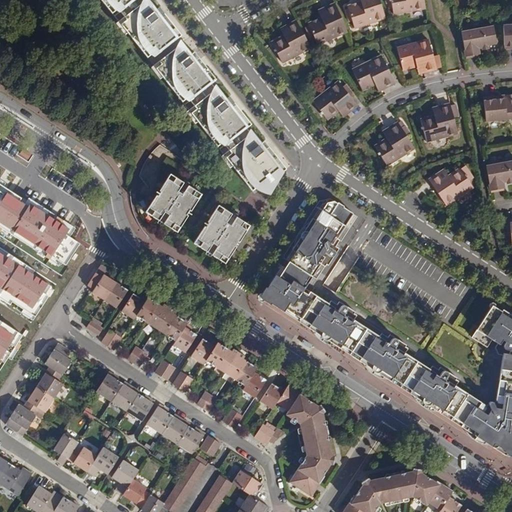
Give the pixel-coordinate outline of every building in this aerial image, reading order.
[(98,0),(111,14),(114,12),(104,0),(98,0)] [(104,0),(114,12),(119,8),(121,10),(118,12),(123,18),(125,21),(119,25),(131,39),(134,37),(150,57),(155,52),(157,55),(181,36),(169,21),(165,24),(161,20),(165,16),(159,8),(156,11),(147,0),(146,0),(145,1),(144,0),(104,0)] [(348,9),(349,14),(347,15),(349,23),(352,22),(354,29),(385,18),(378,0),(365,0),(366,1),(360,2),(347,7),(348,9)] [(391,2),(393,9),(393,13),(426,7),(424,0),(384,0),(385,3),(387,3),(391,2)] [(334,3),(322,9),(325,16),(321,18),(307,24),(308,26),(304,28),(308,38),(309,37),(313,35),(315,41),(317,45),(347,31),(334,3)] [(325,16),(322,9),(317,11),(321,18),(325,16)] [(310,48),(296,20),(284,26),(288,34),(283,36),(270,43),(281,63),(310,48)] [(511,25),(503,26),(505,45),(511,45),(511,25)] [(284,26),(280,29),(283,36),(288,34),(284,26)] [(482,45),(482,49),(488,48),(487,43),(496,42),(493,26),(461,31),(466,58),(467,57),(479,55),(478,49),(477,46),(482,45)] [(131,39),(147,59),(150,57),(134,37),(131,39)] [(424,71),(443,66),(440,53),(433,55),(428,38),(397,47),(403,69),(417,65),(422,64),(424,71)] [(231,107),(234,104),(228,97),(225,99),(216,87),(214,89),(210,84),(215,80),(203,65),(200,67),(196,63),(199,60),(193,52),(190,55),(181,43),(158,61),(160,65),(155,69),(166,83),(168,81),(184,100),(190,95),(192,98),(188,101),(193,106),(195,109),(189,113),(201,128),(204,125),(219,144),(225,139),(227,142),(224,145),(228,150),(230,153),(225,158),(236,172),(239,170),(254,189),(258,186),(261,189),(272,179),(269,175),(273,172),(277,176),(285,169),(276,157),(273,160),(266,152),(269,149),(263,141),(260,143),(251,132),(249,133),(245,128),(250,124),(238,110),(235,112),(231,107)] [(361,91),(374,84),(379,82),(382,88),(394,83),(380,55),(350,70),(361,91)] [(166,83),(181,102),(184,100),(168,81),(166,83)] [(348,94),(343,88),(337,81),(312,102),(327,120),(338,111),(342,108),(347,113),(357,105),(348,94)] [(379,82),(374,84),(377,91),(382,88),(379,82)] [(511,92),(504,93),(504,98),(484,100),(485,119),(511,117),(511,92)] [(450,105),(437,109),(440,116),(434,118),(421,122),(427,144),(459,135),(454,120),(459,118),(456,106),(451,108),(450,105)] [(338,111),(343,117),(347,113),(342,108),(338,111)] [(411,133),(406,126),(402,128),(399,124),(388,131),(392,137),(388,140),(376,149),(389,169),(416,149),(407,136),(411,133)] [(216,147),(219,144),(204,125),(201,128),(216,147)] [(383,135),(388,140),(392,137),(388,131),(383,135)] [(0,144),(12,152),(17,145),(0,134),(0,144)] [(276,157),(269,149),(266,152),(273,160),(276,157)] [(501,180),(505,179),(506,183),(511,181),(511,178),(511,177),(511,160),(500,163),(485,166),(490,192),(503,190),(502,184),(501,180)] [(464,173),(469,170),(466,165),(461,168),(464,173)] [(427,179),(435,192),(436,191),(445,205),(473,187),(469,181),(474,177),(469,170),(464,173),(461,168),(461,167),(448,175),(444,178),(439,172),(427,179)] [(444,178),(448,175),(444,169),(439,172),(444,178)] [(236,172),(251,191),(254,189),(239,170),(236,172)] [(176,193),(181,184),(183,181),(170,173),(163,183),(165,184),(160,191),(158,195),(153,201),(152,200),(145,210),(158,219),(160,216),(166,208),(171,211),(165,219),(163,222),(177,231),(183,221),(182,220),(186,214),(189,209),(193,203),(195,204),(201,194),(188,185),(186,188),(181,196),(176,193)] [(78,233),(2,184),(0,187),(0,225),(59,263),(78,233)] [(181,196),(186,188),(181,184),(176,193),(181,196)] [(55,195),(51,201),(65,210),(69,204),(55,195)] [(292,263),(313,276),(320,264),(325,267),(327,264),(329,266),(339,248),(336,247),(340,240),(337,238),(353,214),(343,208),(344,207),(338,202),(336,203),(333,201),(330,202),(318,221),(315,219),(311,225),(305,230),(302,234),(298,244),(297,248),(295,251),(298,254),(292,263)] [(318,221),(330,202),(329,203),(325,203),(315,219),(318,221)] [(236,217),(234,219),(229,228),(224,224),(229,216),(231,213),(218,204),(211,215),(213,216),(209,222),(206,226),(201,233),(200,232),(193,242),(207,251),(208,248),(214,240),(218,243),(213,251),(211,254),(224,263),(231,253),(230,252),(234,245),(237,241),(241,235),(242,236),(249,225),(236,217)] [(160,216),(165,219),(171,211),(166,208),(160,216)] [(229,228),(234,219),(229,216),(224,224),(229,228)] [(208,248),(213,251),(218,243),(214,240),(208,248)] [(52,283),(0,251),(0,290),(35,312),(52,283)] [(298,254),(295,251),(289,261),(292,263),(298,254)] [(313,276),(292,263),(289,261),(284,268),(308,283),(313,276)] [(103,301),(114,283),(106,278),(102,275),(107,266),(101,262),(86,285),(92,289),(90,292),(103,301)] [(286,309),(311,325),(343,345),(362,357),(394,378),(399,381),(414,358),(405,352),(408,348),(406,347),(407,344),(390,334),(388,337),(382,333),(380,336),(354,320),(357,315),(354,313),(355,312),(339,301),(337,304),(313,289),(312,292),(305,288),(308,283),(284,268),(282,265),(269,285),(273,287),(266,296),(286,309)] [(127,290),(114,283),(103,301),(115,308),(119,303),(123,296),(127,290)] [(284,312),(286,309),(266,296),(273,287),(269,285),(267,288),(266,287),(261,295),(260,295),(262,302),(264,301),(269,305),(272,304),(284,312)] [(133,320),(134,317),(144,302),(138,299),(139,298),(132,294),(128,300),(124,306),(120,312),(133,320)] [(123,296),(119,303),(124,306),(128,300),(123,296)] [(146,299),(144,302),(134,317),(144,323),(145,323),(156,305),(146,299)] [(161,308),(156,305),(145,323),(155,329),(168,309),(162,305),(161,308)] [(511,312),(505,311),(503,309),(502,311),(495,307),(492,305),(490,308),(472,337),(488,347),(492,339),(499,343),(496,348),(499,354),(503,355),(499,380),(511,381),(511,312)] [(172,312),(168,309),(155,329),(164,335),(176,318),(170,314),(172,312)] [(311,325),(286,309),(284,312),(309,328),(311,325)] [(164,336),(174,342),(183,328),(186,324),(176,318),(164,335),(164,336)] [(102,329),(89,322),(85,328),(98,336),(102,329)] [(343,345),(311,325),(309,328),(312,330),(318,339),(324,343),(338,346),(341,349),(343,345)] [(0,364),(17,337),(0,326),(0,364)] [(183,328),(174,342),(172,345),(184,353),(195,336),(183,328)] [(106,347),(115,334),(109,330),(100,343),(106,347)] [(121,337),(115,334),(106,347),(112,351),(121,337)] [(203,365),(205,361),(213,348),(207,344),(207,343),(201,339),(190,357),(203,365)] [(48,367),(61,375),(62,376),(71,362),(66,359),(70,352),(57,343),(44,364),(48,367)] [(215,368),(215,367),(226,350),(216,344),(213,348),(205,361),(215,368)] [(343,345),(341,349),(359,361),(362,357),(343,345)] [(126,360),(132,364),(141,350),(134,346),(126,360)] [(147,354),(141,350),(132,364),(139,368),(147,354)] [(225,373),(237,353),(233,350),(231,353),(226,350),(215,367),(225,373)] [(234,380),(245,362),(241,359),(243,357),(237,353),(225,373),(234,380)] [(394,378),(362,357),(359,361),(364,363),(370,372),(374,375),(376,376),(387,378),(391,381),(394,378)] [(414,358),(399,381),(408,386),(422,364),(414,358)] [(160,377),(169,364),(162,360),(154,373),(160,377)] [(234,381),(244,387),(253,373),(256,369),(245,362),(234,380),(234,381)] [(175,368),(169,364),(160,377),(166,381),(175,368)] [(412,390),(444,410),(463,423),(502,448),(511,443),(511,390),(498,388),(496,401),(495,401),(492,401),(489,402),(488,403),(488,405),(486,405),(456,386),(459,381),(456,379),(457,377),(441,366),(439,369),(432,365),(430,369),(422,364),(408,386),(412,390)] [(57,382),(61,375),(48,367),(35,387),(53,399),(62,385),(57,382)] [(110,401),(121,383),(118,380),(117,380),(113,378),(114,376),(108,372),(96,392),(110,401)] [(178,389),(187,375),(181,372),(172,385),(178,389)] [(253,373),(244,387),(241,391),(254,399),(257,393),(261,387),(266,380),(259,376),(258,377),(253,373)] [(193,380),(187,375),(178,389),(185,393),(193,380)] [(399,381),(394,378),(391,381),(410,393),(412,390),(408,386),(399,381)] [(511,381),(499,380),(498,388),(511,390),(511,381)] [(116,405),(128,385),(122,381),(121,383),(110,401),(116,405)] [(276,403),(283,392),(277,389),(278,388),(271,384),(267,390),(263,397),(259,402),(271,410),(276,403)] [(129,386),(128,385),(116,405),(125,411),(126,411),(137,394),(133,391),(133,390),(129,388),(129,386)] [(287,386),(283,392),(276,403),(288,411),(299,394),(287,386)] [(40,419),(53,399),(35,387),(22,408),(36,417),(40,419)] [(257,393),(263,397),(267,390),(261,387),(257,393)] [(442,413),(444,410),(412,390),(410,393),(414,396),(422,406),(425,407),(427,409),(439,412),(442,413)] [(196,405),(202,409),(210,396),(204,392),(196,405)] [(126,411),(125,411),(141,421),(145,416),(149,409),(154,402),(148,398),(146,399),(137,393),(137,394),(126,411)] [(307,455),(298,469),(320,484),(324,478),(323,477),(330,466),(333,466),(334,457),(332,456),(326,437),(328,436),(326,427),(324,427),(321,416),(323,414),(319,407),(317,408),(306,401),(307,399),(299,394),(288,411),(285,416),(299,425),(307,455)] [(210,396),(202,409),(208,412),(217,399),(210,396)] [(169,420),(172,416),(167,412),(166,412),(164,411),(165,409),(158,404),(153,412),(149,418),(145,424),(161,434),(167,424),(169,420)] [(22,438),(36,417),(22,408),(17,405),(4,426),(22,438)] [(228,425),(236,412),(230,408),(222,421),(228,425)] [(149,409),(145,416),(149,418),(153,412),(149,409)] [(463,423),(444,410),(442,413),(461,426),(463,423)] [(242,416),(236,412),(228,425),(234,429),(242,416)] [(173,417),(172,416),(169,420),(167,424),(161,434),(170,440),(183,420),(181,419),(180,421),(173,417)] [(176,444),(187,426),(188,424),(183,420),(170,440),(176,444)] [(511,455),(511,454),(511,443),(502,448),(463,423),(461,426),(464,428),(473,439),(476,441),(489,445),(508,457),(511,455)] [(260,441),(268,428),(262,424),(254,437),(260,441)] [(187,426),(176,444),(191,454),(204,434),(197,429),(196,431),(187,426)] [(274,432),(268,428),(260,441),(266,445),(269,441),(274,432)] [(274,432),(269,441),(273,444),(281,431),(277,429),(274,432)] [(65,460),(73,448),(75,444),(62,436),(51,452),(59,457),(56,462),(61,466),(65,460)] [(220,444),(207,436),(200,448),(212,456),(220,444)] [(79,452),(73,448),(65,460),(80,470),(90,454),(81,448),(79,452)] [(101,448),(95,457),(85,473),(93,478),(98,470),(106,476),(110,470),(114,463),(118,458),(101,448)] [(85,473),(95,457),(90,454),(80,470),(85,473)] [(193,459),(164,503),(162,507),(167,511),(168,511),(176,511),(206,467),(193,459)] [(113,491),(121,496),(132,480),(137,471),(121,461),(118,466),(114,472),(110,478),(118,483),(113,491)] [(110,470),(114,472),(118,466),(114,463),(110,470)] [(6,464),(0,473),(0,486),(16,497),(30,475),(21,469),(18,472),(6,464)] [(353,495),(348,502),(363,511),(373,511),(380,502),(412,495),(425,504),(427,501),(439,482),(432,477),(431,478),(421,472),(421,469),(413,468),(413,471),(400,473),(400,471),(391,473),(391,475),(369,480),(368,478),(360,483),(361,486),(354,496),(353,495)] [(320,484),(298,469),(289,483),(312,497),(320,484)] [(249,495),(254,498),(262,485),(240,471),(232,484),(249,495)] [(213,511),(232,484),(219,476),(196,511),(213,511)] [(127,500),(137,483),(132,480),(121,496),(127,500)] [(427,501),(440,509),(448,497),(452,491),(447,488),(446,487),(439,482),(427,501)] [(146,489),(137,483),(127,500),(141,509),(149,496),(144,492),(146,489)] [(25,507),(33,511),(52,511),(61,498),(51,492),(49,495),(37,487),(25,507)] [(158,511),(162,507),(164,503),(150,494),(149,496),(141,509),(139,511),(158,511)] [(266,511),(269,508),(254,498),(249,495),(239,510),(242,511),(266,511)] [(61,497),(61,498),(52,511),(74,511),(78,505),(72,501),(71,504),(61,497)] [(448,497),(440,509),(438,511),(456,511),(461,504),(448,497)] [(363,511),(348,502),(346,501),(343,507),(344,508),(341,511),(363,511)]
